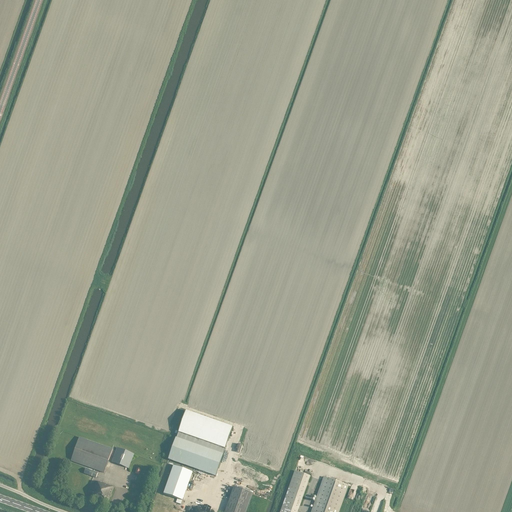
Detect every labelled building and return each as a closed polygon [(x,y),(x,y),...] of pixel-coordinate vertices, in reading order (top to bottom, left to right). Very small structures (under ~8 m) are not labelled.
[(178,432),(176,438),(223,454),(225,448),(232,427),(185,410),(178,432)] [(71,460),(104,472),(112,448),(79,437),(71,460)] [(175,437),(168,459),(216,475),(223,454),(176,438),(175,437)] [(111,461),(128,467),(134,453),(117,447),(111,461)] [(163,493),(182,500),(192,471),(173,465),(163,493)] [(280,511),(297,511),(310,476),(295,470),(280,511)] [(337,511),(347,485),(324,477),(312,510),(310,511),(337,511)] [(92,493),(91,498),(106,504),(113,486),(101,481),(101,482),(97,481),(96,481),(95,480),(92,480),(88,491),(92,493)] [(245,511),(253,493),(233,486),(224,511),(245,511)]
